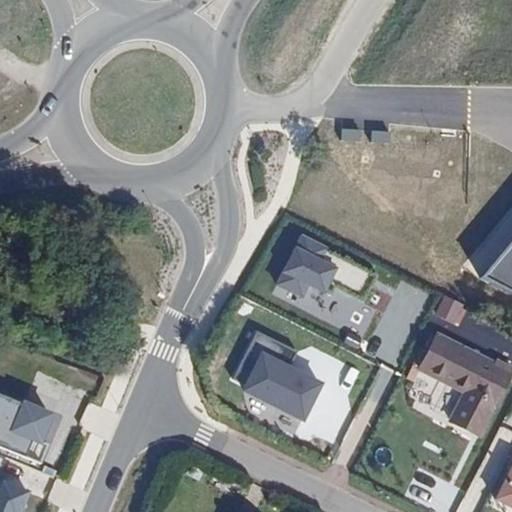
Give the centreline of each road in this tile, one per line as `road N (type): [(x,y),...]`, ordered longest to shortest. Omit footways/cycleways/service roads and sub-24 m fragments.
road 1 (residential): [(141,405),(364,511)]
road 2 (residential): [(224,103),(288,108),(311,94),(372,0)]
road 3 (tertiary): [(184,315),(212,271),(227,223),(217,131)]
road 4 (tertiary): [(144,182),(178,201),(197,233),(200,266),(184,315)]
